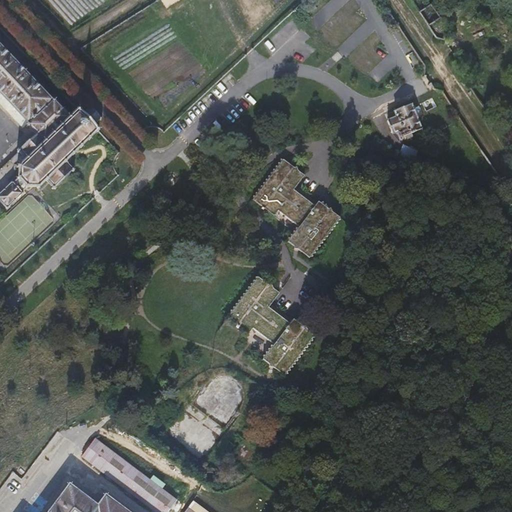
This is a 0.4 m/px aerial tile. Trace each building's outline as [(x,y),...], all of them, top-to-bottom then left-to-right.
[(156,0),(163,12),(183,0),(156,0)] [(428,27),(439,20),(441,18),(431,4),(418,12),(428,27)] [(428,27),(435,37),(446,30),(439,20),(428,27)] [(0,92),(27,121),(50,98),(0,45),(0,92)] [(27,127),(28,126),(36,134),(19,150),(18,148),(17,150),(20,154),(19,155),(19,160),(21,163),(20,164),(20,176),(14,181),(12,180),(0,191),(0,200),(6,207),(23,191),(22,190),(27,185),(39,184),(45,178),(52,186),(50,187),(52,189),(53,187),(55,189),(57,187),(55,186),(71,171),(72,173),(74,171),(73,169),(74,167),(73,166),(71,167),(66,162),(66,161),(67,162),(71,159),(69,157),(68,156),(70,154),(71,155),(73,154),(72,152),(87,138),(88,140),(91,137),(90,136),(96,130),(97,132),(99,130),(97,129),(99,127),(97,125),(95,127),(93,125),(99,119),(100,120),(102,118),(100,115),(99,116),(91,107),(92,106),(89,103),(87,106),(88,107),(82,112),(80,110),(81,109),(79,107),(78,108),(76,107),(74,109),(76,110),(69,116),(63,109),(64,108),(62,106),(60,107),(54,101),(56,100),(54,98),(52,99),(51,98),(50,98),(27,121),(26,122),(27,124),(26,125),(27,127)] [(410,104),(393,111),(386,114),(388,120),(386,121),(391,133),(401,130),(403,136),(420,130),(410,104)] [(294,168),(283,160),(280,159),(281,163),(278,163),(278,166),(276,166),(276,170),(273,170),(273,173),(270,173),(271,176),(268,177),(268,180),(265,180),(265,183),(263,183),(263,187),(260,187),(260,190),(257,191),(258,194),(254,194),(255,197),(252,198),(253,200),(274,216),(278,211),(299,227),(288,242),(294,247),(294,250),(299,250),(309,258),(311,258),(311,254),(314,254),(313,251),(316,252),(316,248),(318,248),(318,245),(320,245),(320,242),(323,242),(323,239),(325,239),(325,236),(328,236),(327,233),(330,233),(330,230),(332,230),(332,227),(335,227),(334,224),(337,224),(337,221),(339,218),(331,212),(331,209),(328,209),(327,206),(324,206),(323,203),(320,203),(318,202),(313,208),(307,203),(308,201),(293,190),(304,176),(299,172),(296,167),(294,168)] [(269,286),(258,277),(255,277),(256,280),(253,280),(253,284),(250,284),(251,287),(248,287),(248,291),(245,291),(246,294),(243,294),(243,297),(240,298),(240,301),(237,301),(238,304),(235,305),(235,308),(232,308),(233,311),(229,312),(230,315),(227,315),(228,318),(249,334),(253,328),(274,345),(263,359),(269,364),(269,368),(274,368),(284,375),(286,376),(286,372),(289,372),(288,369),(291,369),(291,366),(293,366),(293,363),(295,363),(295,360),(298,360),(298,357),(300,357),(300,354),(303,354),(302,351),(305,351),(305,348),(307,348),(307,345),(310,344),(309,342),(312,341),(312,339),(314,336),(306,330),(306,326),(302,327),(302,323),(299,324),(298,320),(295,321),(293,319),(288,326),(282,321),(283,319),(268,308),(279,294),(274,290),(271,284),(269,286)] [(105,366),(99,374),(108,380),(113,371),(105,366)] [(192,511),(95,439),(81,458),(153,511),(192,511)] [(243,441),(230,456),(242,467),(256,452),(243,441)] [(72,484),(70,482),(69,484),(67,483),(66,485),(67,486),(48,511),(127,511),(107,497),(108,495),(106,493),(105,495),(104,494),(102,496),(103,497),(97,505),(71,485),(72,484)]
